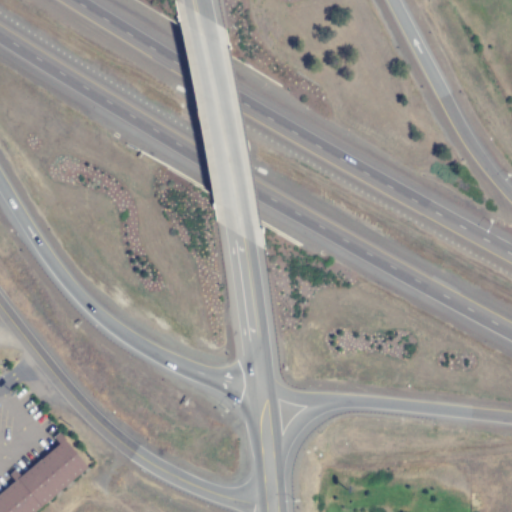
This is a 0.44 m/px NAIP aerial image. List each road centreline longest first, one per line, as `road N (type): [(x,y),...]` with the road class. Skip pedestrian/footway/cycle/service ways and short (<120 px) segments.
road 1 (motorway): [(0,32),(345,241),(511,331)]
road 2 (motorway): [(511,251),(71,0)]
road 3 (residential): [(279,511),(214,496),(126,447),(0,306)]
road 4 (motorway): [(0,159),(90,278),(220,375)]
road 5 (secondary): [(256,250),(210,8)]
road 6 (motorway): [(273,393),(511,416)]
road 7 (motorway): [(511,192),(459,124),(393,0)]
